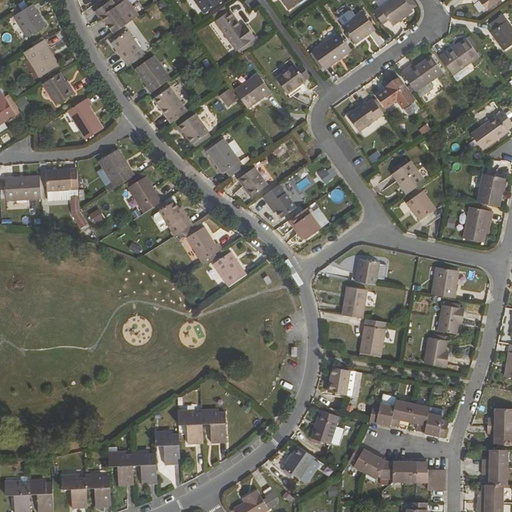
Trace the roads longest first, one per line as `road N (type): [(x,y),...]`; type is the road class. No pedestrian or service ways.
road 1 (residential): [(296,273),(313,329),(303,398),(261,453),(205,491)]
road 2 (residential): [(138,120),(188,177),(258,229),(296,273)]
road 3 (residential): [(504,265),(454,452)]
road 4 (residential): [(330,96),(318,110),(319,131),(371,204),(368,225)]
road 5 (residential): [(0,158),(85,153),(138,120)]
road 6 (residential): [(427,0),(427,28),(330,96)]
road 7 (residential): [(368,225),(391,240),(504,265)]
road 8 (residential): [(67,0),(93,57),(138,120)]
